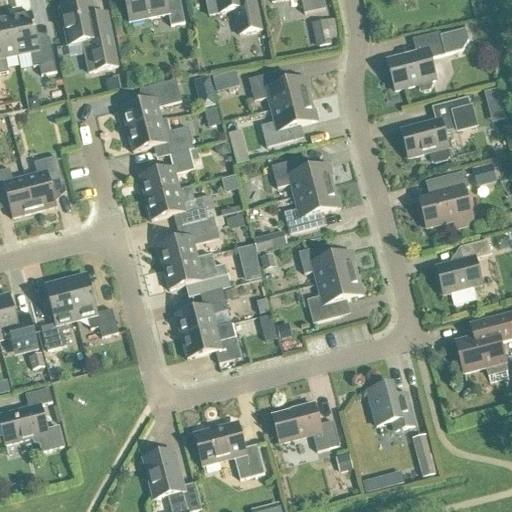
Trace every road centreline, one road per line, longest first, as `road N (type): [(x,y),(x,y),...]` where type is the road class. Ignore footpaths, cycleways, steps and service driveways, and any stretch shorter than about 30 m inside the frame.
road 1 (unclassified): [(119,238),(161,403),(411,338),(354,116),(356,0)]
road 2 (unclassified): [(0,267),(119,238)]
